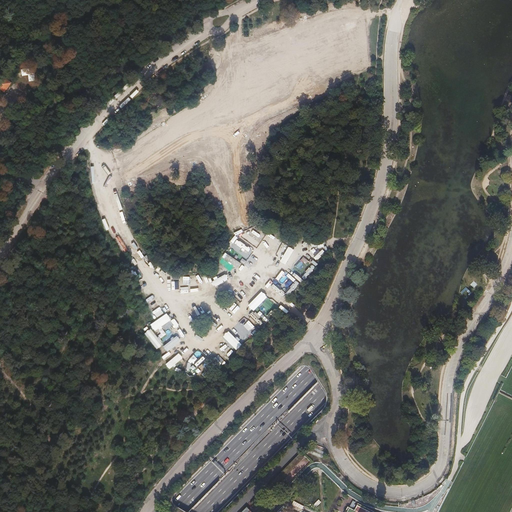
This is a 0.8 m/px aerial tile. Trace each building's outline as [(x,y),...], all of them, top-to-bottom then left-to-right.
[(309,23),(323,19),(321,13),(307,17),(309,23)] [(20,71),(16,74),(20,79),(24,76),(20,71)] [(0,78),(0,88),(4,91),(10,83),(2,76),(0,78)] [(193,160),(203,157),(200,149),(190,152),(193,160)] [(154,173),(183,161),(181,156),(152,168),(154,173)] [(266,247),(272,252),(278,244),(271,240),(266,247)] [(251,241),(245,249),(254,254),(259,247),(251,241)] [(226,250),(218,264),(221,266),(229,252),(226,250)] [(296,259),(292,264),(295,266),(297,263),(311,272),(314,267),(300,259),(299,261),(296,259)] [(282,276),(290,284),(293,282),(284,274),(282,276)] [(249,283),(252,279),(248,277),(244,282),(252,289),(254,287),(249,283)] [(145,300),(156,294),(154,289),(143,295),(145,300)] [(146,303),(150,312),(161,307),(161,305),(166,303),(163,296),(146,303)] [(217,324),(223,319),(217,313),(211,318),(217,324)] [(149,326),(154,332),(170,321),(166,314),(149,326)] [(249,324),(253,319),(248,314),(243,320),(249,324)] [(207,327),(213,333),(218,327),(212,321),(207,327)] [(150,331),(144,336),(157,352),(163,347),(150,331)] [(231,333),(236,339),(239,337),(233,331),(231,333)] [(230,350),(238,344),(235,340),(232,341),(227,334),(221,338),(230,350)] [(212,347),(222,358),(226,354),(216,343),(212,347)] [(176,352),(164,364),(168,369),(180,357),(176,352)] [(219,364),(221,362),(216,355),(213,358),(219,364)] [(311,453),(322,457),(324,451),(314,447),(311,453)] [(257,502),(258,503),(303,457),(299,454),(256,498),(258,501),(257,502)] [(253,508),(258,503),(257,502),(258,501),(256,498),(255,498),(250,503),(251,503),(250,505),(253,508)]
